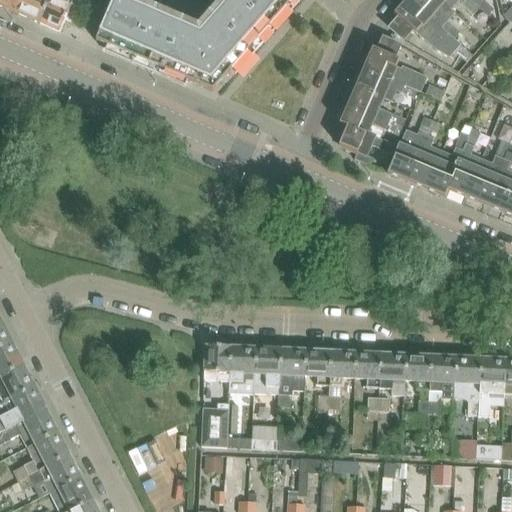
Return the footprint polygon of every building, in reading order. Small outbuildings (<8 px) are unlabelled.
[(20,0),(0,0),(0,7),(14,14),(20,0)] [(20,0),(14,14),(40,25),(49,0),(20,0)] [(49,0),(40,25),(59,33),(65,21),(69,23),(76,7),(67,3),(68,0),(49,0)] [(113,0),(95,42),(212,93),(293,0),(113,0)] [(399,19),(389,29),(403,41),(412,30),(435,51),(449,59),(455,52),(460,46),(453,40),(408,0),(394,15),(399,19)] [(438,0),(407,0),(408,0),(453,40),(459,33),(446,22),(454,13),(450,10),(438,0)] [(469,0),(438,0),(450,10),(458,1),(474,16),(480,9),(469,0)] [(469,0),(480,9),(485,3),(486,3),(482,0),(469,0)] [(511,6),(503,17),(510,23),(511,20),(511,6)] [(372,50),(364,69),(420,93),(426,79),(401,68),(400,70),(394,68),(397,61),(393,60),(399,47),(383,40),(377,53),(372,50)] [(460,46),(455,52),(467,63),(473,57),(460,46)] [(364,69),(356,88),(381,98),(391,103),(395,92),(416,101),(420,93),(364,69)] [(427,86),(424,95),(440,102),(444,93),(427,86)] [(356,88),(348,106),(401,129),(405,121),(376,109),(381,98),(356,88)] [(348,106),(340,125),(347,128),(347,127),(365,134),(369,126),(398,138),(401,129),(348,106)] [(406,131),(388,175),(406,182),(431,122),(423,118),(416,135),(406,131)] [(431,122),(406,182),(407,183),(425,190),(441,153),(430,148),(440,125),(431,122)] [(347,128),(339,146),(357,154),(354,161),(369,167),(372,159),(367,156),(371,147),(391,155),(394,147),(365,134),(347,127),(347,128)] [(470,137),(447,191),(466,199),(481,162),(470,157),(480,133),(471,130),(469,136),(470,137)] [(441,153),(425,190),(427,191),(436,195),(444,198),(447,191),(470,137),(469,136),(460,133),(450,157),(441,153)] [(481,162),(466,199),(484,206),(503,161),(509,146),(500,142),(490,166),(481,162)] [(510,164),(503,161),(484,206),(502,214),(511,189),(511,174),(507,173),(510,164)] [(511,190),(502,214),(511,217),(511,190)] [(0,347),(11,342),(0,320),(0,347)] [(0,376),(23,365),(11,342),(0,347),(0,376)] [(228,383),(229,348),(205,346),(203,382),(228,383)] [(228,383),(227,395),(252,396),(253,376),(254,349),(229,348),(228,383)] [(253,376),(252,396),(278,398),(279,384),(280,350),(254,349),(253,376)] [(278,398),(277,409),(288,409),(289,397),(291,397),(292,393),(302,393),(303,378),(304,351),(280,350),(279,384),(278,398)] [(304,351),(303,378),(316,378),(315,387),(328,388),(330,352),(304,351)] [(328,397),(327,411),(338,412),(339,398),(341,398),(341,389),(343,389),(343,379),(353,380),(355,353),(330,352),(328,388),(328,397)] [(355,353),(353,380),(366,380),(365,389),(379,390),(380,355),(355,353)] [(380,355),(379,390),(391,391),(390,397),(403,398),(404,382),(405,356),(380,355)] [(405,356),(404,382),(416,383),(416,390),(429,391),(430,357),(405,356)] [(454,400),(456,358),(430,357),(429,391),(441,392),(441,400),(454,400)] [(478,417),(480,359),(456,358),(454,400),(465,401),(467,403),(468,403),(467,417),(478,417)] [(503,395),(505,360),(480,359),(478,417),(490,418),(490,406),(503,406),(503,395)] [(511,395),(511,360),(505,360),(503,395),(511,395)] [(0,398),(3,404),(34,388),(23,365),(0,376),(0,398)] [(0,435),(46,411),(34,388),(3,404),(0,405),(0,435)] [(317,397),(316,411),(327,411),(328,397),(317,397)] [(367,399),(367,413),(378,414),(378,400),(367,399)] [(378,400),(378,414),(388,414),(389,400),(378,400)] [(417,415),(427,415),(428,402),(417,402),(417,415)] [(439,403),(428,402),(427,415),(438,416),(439,403)] [(200,448),(225,449),(225,439),(227,406),(217,405),(217,410),(202,410),(200,448)] [(229,407),(228,436),(236,436),(238,407),(229,407)] [(26,449),(58,433),(46,411),(0,435),(0,445),(19,436),(26,449)] [(17,483),(69,456),(58,433),(26,449),(32,462),(12,472),(17,483)] [(283,442),(282,452),(300,453),(300,444),(301,439),(283,438),(283,442)] [(225,449),(250,451),(250,440),(236,440),(225,439),(225,449)] [(450,440),(439,439),(439,453),(449,454),(450,440)] [(276,441),(250,440),(250,451),(276,452),(276,441)] [(300,444),(300,453),(325,454),(326,445),(300,444)] [(500,462),(511,462),(511,444),(501,445),(501,448),(500,462)] [(475,447),(474,461),(500,462),(501,448),(475,447)] [(70,456),(17,483),(21,492),(32,486),(39,500),(50,494),(81,479),(70,456)] [(207,458),(206,473),(221,474),(222,459),(207,458)] [(299,461),(297,492),(306,492),(307,474),(322,475),(322,462),(299,461)] [(356,475),(357,463),(333,462),(332,474),(356,475)] [(371,464),(371,476),(383,476),(383,465),(371,464)] [(383,476),(383,478),(399,479),(400,465),(383,465),(383,476)] [(511,470),(503,470),(503,480),(511,480),(511,470)] [(50,494),(59,511),(70,511),(92,501),(81,479),(50,494)] [(286,511),(295,511),(296,506),(296,498),(297,493),(287,492),(286,511)] [(224,494),(215,493),(214,506),(223,506),(224,494)] [(97,511),(92,501),(70,511),(97,511)] [(455,503),(454,511),(463,511),(464,503),(455,503)]
